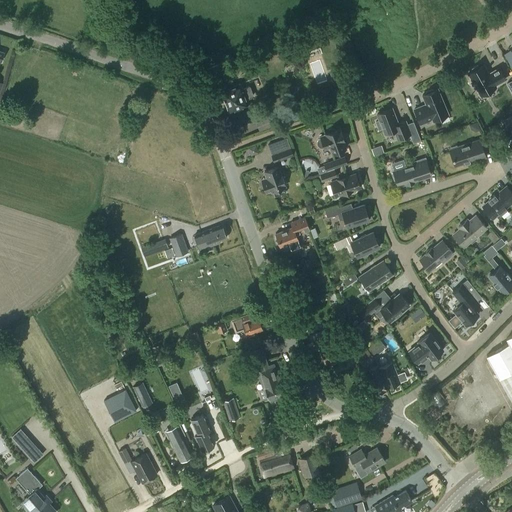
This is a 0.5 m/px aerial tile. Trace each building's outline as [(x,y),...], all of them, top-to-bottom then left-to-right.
[(220,64),(207,69),(211,80),(220,91),(233,86),(229,74),(225,76),(225,74),(224,75),(220,64)] [(472,70),(468,73),(472,81),(470,82),(474,88),(476,87),(480,95),(495,86),(494,84),(504,79),(499,68),(491,72),(491,73),(488,75),(483,65),(478,67),(477,65),(471,68),(472,70)] [(233,86),(220,91),(228,112),(247,104),(245,99),(252,96),(249,87),(242,90),(239,84),(233,86)] [(422,106),(414,109),(420,123),(432,118),(433,120),(441,117),(439,113),(446,111),(437,89),(434,90),(432,89),(426,91),(425,93),(422,95),(426,105),(422,106)] [(379,120),(375,121),(378,129),(382,127),(384,133),(391,130),(392,133),(395,132),(397,139),(410,134),(413,143),(420,140),(413,121),(406,124),(405,121),(398,124),(391,108),(377,114),(379,120)] [(266,116),(255,121),(259,132),(271,127),(266,116)] [(316,141),(316,142),(316,143),(316,144),(317,144),(317,145),(317,146),(318,146),(319,147),(320,147),(321,148),(322,148),(323,147),(324,149),(329,147),(331,153),(345,148),(343,142),(344,142),(339,129),(338,129),(324,134),(325,134),(319,136),(320,137),(319,137),(318,138),(317,139),(317,140),(316,141)] [(286,137),(267,144),(271,155),(274,162),(292,155),(286,137)] [(451,149),(449,149),(454,165),(463,162),(464,164),(485,156),(479,139),(457,147),(456,145),(450,147),(451,149)] [(248,148),(251,154),(257,152),(255,145),(248,148)] [(324,164),(324,165),(317,168),(319,173),(319,172),(320,173),(333,168),(346,163),(344,157),(324,164)] [(393,172),(391,173),(394,181),(396,180),(398,186),(405,183),(406,184),(413,181),(421,178),(420,176),(429,173),(430,175),(424,158),(414,161),(415,163),(393,171),(393,172)] [(266,178),(261,180),(265,192),(271,190),(271,191),(272,190),(274,196),(285,192),(283,186),(285,186),(284,185),(285,185),(280,173),(278,166),(264,171),(266,178)] [(336,176),(333,169),(333,168),(320,173),(322,181),(336,176)] [(355,174),(330,182),(334,195),(359,187),(355,174)] [(489,201),(483,206),(492,218),(499,213),(500,214),(506,209),(505,207),(511,201),(511,193),(506,186),(495,196),(494,194),(488,200),(489,201)] [(337,205),(324,209),(326,217),(337,213),(339,220),(344,218),(347,227),(368,220),(366,213),(368,213),(365,206),(364,206),(363,204),(340,212),(337,205)] [(459,228),(453,234),(463,247),(470,241),(471,243),(476,239),(475,237),(486,228),(475,215),(468,221),(467,219),(458,226),(459,228)] [(294,226),(275,234),(280,246),(288,243),(290,248),(298,245),(296,240),(297,240),(295,234),(309,228),(304,217),(292,221),(294,226)] [(219,240),(226,237),(221,225),(194,235),(199,247),(210,243),(211,245),(220,241),(219,240)] [(346,236),(333,242),(336,249),(346,245),(349,252),(353,250),(357,257),(361,255),(361,257),(368,253),(367,252),(379,247),(378,245),(380,244),(377,238),(375,238),(372,232),(352,241),(349,235),(346,237),(346,236)] [(181,234),(170,238),(176,255),(187,251),(181,234)] [(168,247),(165,238),(142,247),(145,255),(168,247)] [(425,253),(419,259),(429,270),(441,260),(442,262),(453,253),(442,240),(432,248),(431,247),(425,253)] [(491,245),(483,252),(485,254),(483,255),(495,270),(488,275),(494,282),(493,283),(496,288),(497,287),(502,292),(511,283),(511,281),(509,277),(510,276),(507,272),(505,273),(500,266),(499,267),(491,257),(498,252),(491,245)] [(457,260),(455,262),(461,269),(466,264),(461,257),(460,258),(458,255),(455,257),(457,260)] [(382,260),(359,276),(368,290),(392,274),(382,260)] [(163,267),(154,270),(157,277),(174,271),(173,269),(170,270),(169,267),(164,269),(163,267)] [(352,272),(342,278),(346,284),(356,278),(352,272)] [(461,284),(452,291),(459,299),(454,302),(457,306),(453,309),(466,324),(477,315),(470,305),(475,301),(466,289),(471,285),(466,280),(461,284)] [(409,305),(399,293),(388,302),(383,297),(377,302),(374,298),(372,299),(359,309),(360,309),(358,311),(364,318),(366,316),(366,317),(373,311),(379,318),(384,314),(390,321),(409,305)] [(414,322),(425,314),(419,306),(408,314),(414,322)] [(252,312),(231,320),(235,332),(244,329),(246,335),(247,335),(248,337),(254,335),(253,332),(262,330),(258,317),(254,318),(252,312)] [(339,317),(322,323),(327,334),(343,327),(339,317)] [(224,322),(216,325),(218,332),(226,329),(224,322)] [(418,343),(408,351),(417,363),(428,355),(430,359),(443,350),(429,332),(417,341),(418,343)] [(509,343),(487,355),(499,378),(511,370),(511,335),(506,338),(509,343)] [(337,339),(318,347),(320,353),(321,353),(325,363),(330,360),(330,361),(336,359),(336,358),(337,358),(337,356),(343,354),(337,339)] [(359,341),(354,347),(361,352),(366,346),(359,341)] [(367,348),(358,356),(363,370),(375,359),(373,357),(382,349),(374,341),(367,348)] [(261,347),(248,352),(252,364),(256,363),(258,369),(256,369),(260,381),(263,380),(265,386),(263,387),(267,398),(269,398),(270,401),(276,399),(275,396),(284,393),(280,382),(278,382),(276,376),(276,375),(273,364),(266,366),(264,360),(265,360),(261,347)] [(392,362),(378,368),(378,369),(370,372),(375,384),(383,381),(385,388),(400,382),(392,362)] [(152,402),(142,381),(132,386),(142,407),(152,402)] [(125,389),(103,400),(114,421),(136,411),(125,389)] [(233,397),(222,400),(224,406),(222,407),(226,419),(228,419),(228,420),(239,417),(233,397)] [(211,445),(214,444),(207,430),(210,429),(203,413),(190,419),(196,434),(194,435),(200,450),(202,449),(203,451),(205,452),(211,449),(212,447),(211,445)] [(472,414),(461,414),(461,423),(472,424),(472,414)] [(169,428),(165,430),(170,442),(172,448),(173,447),(180,461),(192,454),(186,440),(183,435),(184,435),(178,423),(169,428)] [(285,441),(256,452),(263,477),(267,476),(268,478),(274,477),(273,474),(293,468),(285,441)] [(361,448),(349,456),(355,467),(361,463),(366,472),(385,460),(377,447),(365,454),(361,448)] [(124,448),(119,451),(124,462),(130,459),(124,448)] [(39,450),(30,458),(34,462),(43,454),(39,450)] [(145,453),(131,461),(142,482),(156,474),(145,453)] [(313,454),(298,458),(303,477),(318,473),(313,454)] [(27,467),(15,478),(30,494),(22,501),(27,507),(25,509),(27,511),(53,511),(52,511),(55,509),(37,489),(42,484),(27,467)] [(355,483),(333,490),(338,506),(360,498),(355,483)] [(392,494),(374,505),(377,511),(397,511),(401,509),(400,507),(412,500),(405,490),(394,496),(392,494)] [(236,511),(228,496),(213,504),(217,511),(215,511),(244,511),(244,510),(240,511),(236,511)] [(353,511),(351,503),(332,509),(332,511),(353,511)]
